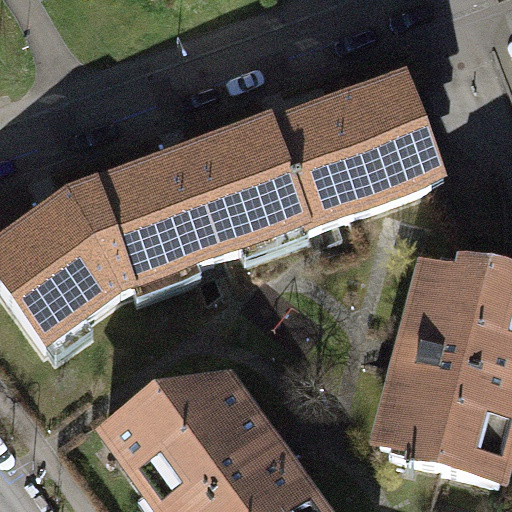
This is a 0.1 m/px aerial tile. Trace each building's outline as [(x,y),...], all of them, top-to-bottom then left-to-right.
[(385,93),(265,138),(298,227),(301,236),(422,191),(385,93)] [(261,129),(87,194),(123,292),(298,227),(265,138),(261,129)] [(0,296),(38,354),(123,292),(87,194),(61,205),(0,246),(0,296)] [(419,272),(375,451),(386,453),(383,463),(442,478),(491,489),(511,405),(511,286),(434,267),(432,275),(419,272)] [(99,436),(153,511),(306,511),(221,391),(201,398),(197,389),(144,404),(99,436)]
